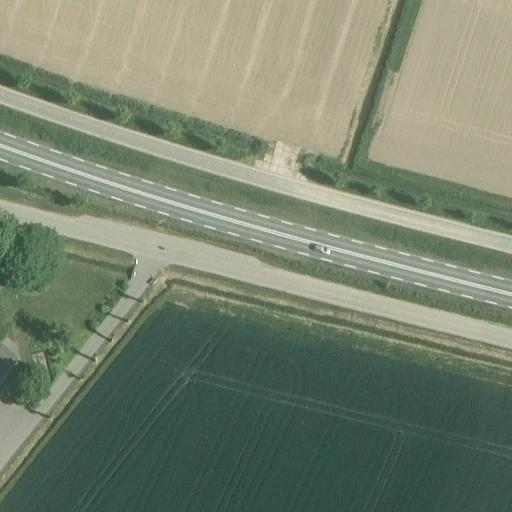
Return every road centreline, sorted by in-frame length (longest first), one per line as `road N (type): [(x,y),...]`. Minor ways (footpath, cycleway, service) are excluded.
road 1 (primary): [(511,295),(241,225),(0,148)]
road 2 (unclassified): [(511,339),(167,259)]
road 3 (unclassified): [(0,468),(167,259)]
road 4 (unclassified): [(167,259),(0,217)]
